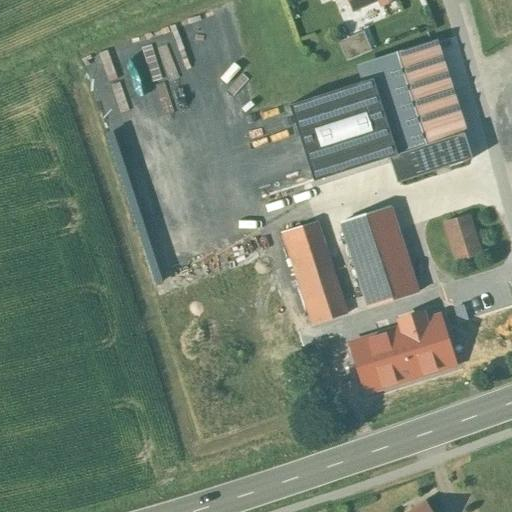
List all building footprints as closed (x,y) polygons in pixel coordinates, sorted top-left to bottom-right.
[(348,0),(353,9),(373,0),(378,0),(380,4),(390,0),(348,0)] [(347,60),(372,50),(364,31),(340,41),(347,60)] [(434,43),(361,67),(365,81),(389,158),(397,183),(472,159),(464,132),(463,132),(434,43)] [(389,158),(365,81),(289,105),(314,182),(389,158)] [(415,292),(388,207),(341,223),(368,307),(415,292)] [(469,214),(444,222),(456,261),(482,253),(469,214)] [(315,221),(282,231),(312,324),(344,314),(315,221)] [(352,342),(351,343),(366,390),(453,363),(454,366),(489,355),(474,311),(425,326),(420,311),(398,317),(402,328),(353,344),(352,342)] [(436,511),(431,503),(415,511),(436,511)]
